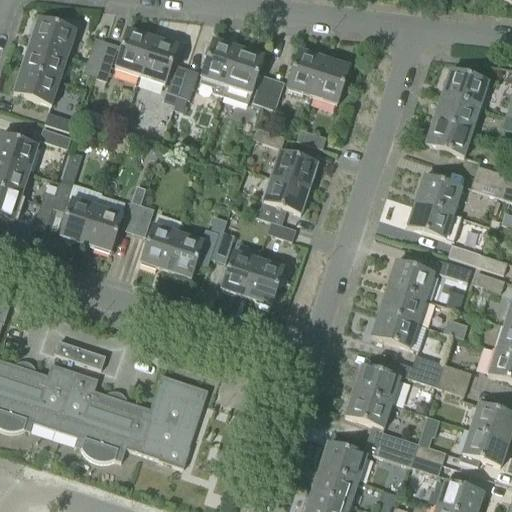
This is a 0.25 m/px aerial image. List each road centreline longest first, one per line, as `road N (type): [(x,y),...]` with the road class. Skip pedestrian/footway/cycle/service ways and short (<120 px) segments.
road 1 (residential): [(313,395),(440,34)]
road 2 (residential): [(313,395),(0,290)]
road 3 (residential): [(440,34),(162,0)]
road 4 (residential): [(272,511),(313,395)]
